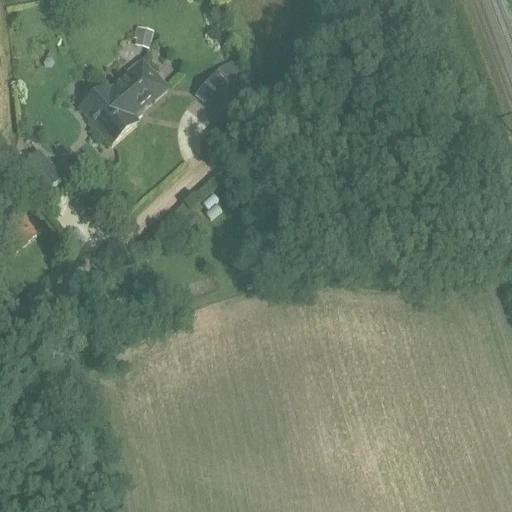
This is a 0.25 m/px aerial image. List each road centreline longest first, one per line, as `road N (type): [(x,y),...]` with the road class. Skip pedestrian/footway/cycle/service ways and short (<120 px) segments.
road 1 (track): [(0,343),(287,95)]
road 2 (residential): [(287,95),(362,0)]
